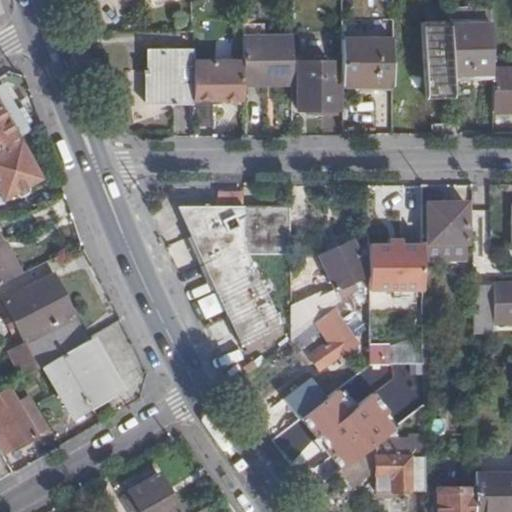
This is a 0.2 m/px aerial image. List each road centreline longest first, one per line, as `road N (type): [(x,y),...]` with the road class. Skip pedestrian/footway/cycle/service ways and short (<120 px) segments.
road 1 (residential): [(511,159),(106,168)]
road 2 (residential): [(201,395),(0,511)]
road 3 (primary): [(106,168),(51,16)]
road 4 (primary): [(30,29),(86,175)]
road 5 (primary): [(201,395),(278,511)]
road 6 (primary): [(142,280),(201,395)]
